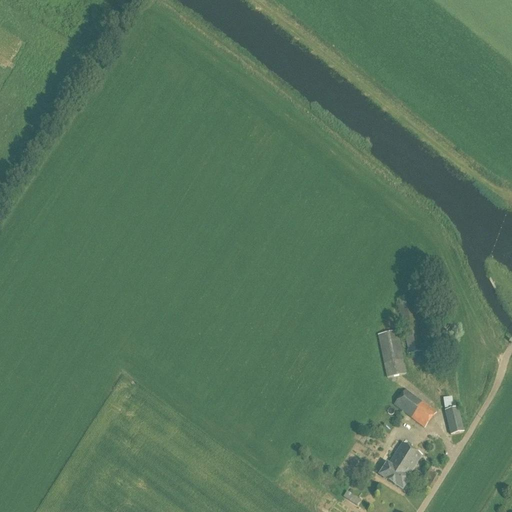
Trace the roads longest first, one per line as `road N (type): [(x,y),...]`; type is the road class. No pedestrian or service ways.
road 1 (track): [(149,0),(243,65),(438,228),(509,352)]
road 2 (track): [(259,0),(511,193)]
road 3 (unclassified): [(420,511),(511,349)]
